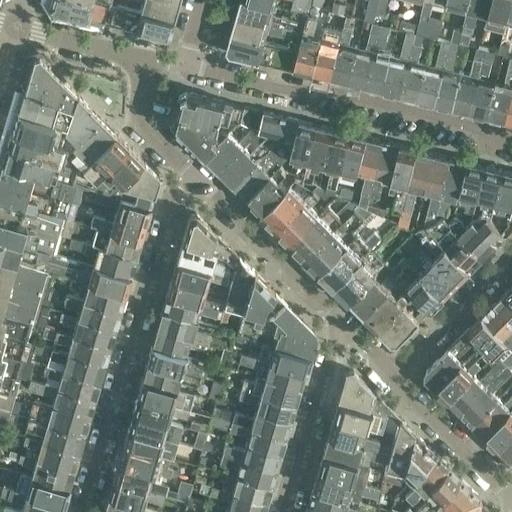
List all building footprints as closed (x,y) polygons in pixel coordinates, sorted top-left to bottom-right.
[(106,0),(49,0),(49,2),(53,9),(104,22),(110,2),(111,1),(106,0)] [(141,0),(139,10),(139,11),(173,19),(178,0),(177,0),(141,0)] [(258,0),(240,0),(237,15),(293,28),(304,31),(306,21),(274,14),(276,4),(258,0)] [(258,0),(276,4),(277,0),(293,0),(292,8),(308,12),(311,2),(311,0),(258,0)] [(369,0),(364,19),(373,21),(373,22),(376,11),(378,0),(369,0)] [(378,0),(376,11),(385,13),(388,0),(378,0)] [(423,0),(423,2),(418,23),(416,32),(425,34),(439,37),(443,18),(430,14),(433,0),(437,0),(446,2),(446,0),(423,0)] [(446,0),(446,2),(459,6),(459,9),(466,11),(467,8),(468,0),(446,0)] [(468,0),(467,8),(466,11),(463,23),(475,26),(478,10),(489,13),(491,0),(468,0)] [(491,0),(489,13),(489,14),(498,17),(491,45),(490,50),(495,52),(498,53),(507,19),(511,0),(491,0)] [(110,2),(104,22),(163,37),(169,33),(173,19),(139,11),(139,10),(110,2)] [(301,41),(299,50),(294,69),(313,74),(322,37),(313,35),(318,16),(328,19),(331,7),(323,5),(311,2),(308,12),(306,21),(304,31),(301,41)] [(346,5),(334,3),(332,12),(338,14),(344,15),(346,5)] [(322,37),(313,74),(330,78),(346,16),(344,15),(338,14),(336,22),(331,39),(322,37)] [(237,15),(231,33),(266,41),(269,31),(301,41),(304,31),(293,28),(237,15)] [(346,16),(330,78),(347,82),(356,45),(349,44),(353,27),(348,25),(350,17),(346,16)] [(418,23),(401,20),(399,28),(408,30),(416,32),(418,23)] [(356,45),(347,82),(365,87),(381,24),(373,22),(373,21),(370,31),(366,48),(356,45)] [(381,24),(365,87),(382,91),(391,54),(383,52),(388,36),(390,26),(381,24)] [(463,30),(454,27),(451,40),(460,42),(462,33),(463,30)] [(391,54),(382,91),(400,95),(416,32),(408,30),(405,40),(401,56),(391,54)] [(425,34),(416,32),(400,95),(417,99),(427,63),(418,61),(425,34)] [(266,41),(231,33),(227,48),(230,53),(294,69),(299,50),(266,41)] [(462,33),(460,42),(468,45),(471,35),(462,33)] [(427,63),(417,99),(434,104),(451,40),(443,38),(436,65),(427,63)] [(451,40),(434,104),(452,108),(462,71),(453,69),(457,53),(460,42),(451,40)] [(462,71),(452,108),(470,113),(486,49),(480,47),(477,46),(474,57),(470,73),(462,71)] [(486,49),(470,113),(487,117),(496,80),(488,78),(492,62),(495,52),(490,50),(486,49)] [(33,57),(24,90),(72,108),(77,94),(38,55),(33,57)] [(496,80),(487,117),(505,121),(511,91),(511,56),(505,82),(496,80)] [(23,90),(17,109),(66,126),(72,108),(24,90),(23,90)] [(182,95),(178,110),(220,129),(221,128),(219,127),(222,116),(240,121),(244,106),(188,92),(181,95),(182,95)] [(77,94),(72,108),(66,126),(64,131),(61,142),(64,143),(59,160),(76,142),(100,118),(77,94)] [(244,106),(240,121),(249,126),(253,108),(244,106)] [(17,109),(12,128),(61,142),(64,131),(66,126),(17,109)] [(220,129),(178,110),(175,121),(176,126),(205,156),(220,141),(219,141),(228,132),(220,129)] [(264,111),(259,132),(260,132),(270,134),(279,137),(294,141),(300,120),(264,111)] [(100,118),(76,142),(59,160),(81,166),(91,156),(115,132),(100,118)] [(294,141),(291,153),(291,156),(299,158),(296,173),(305,175),(317,124),(300,120),(294,141)] [(334,128),(317,124),(305,175),(304,178),(313,180),(313,181),(318,163),(325,165),(334,128)] [(220,141),(205,156),(220,171),(246,146),(260,132),(259,132),(253,127),(245,134),(248,137),(243,143),(230,130),(219,141),(220,141)] [(12,128),(7,145),(59,160),(64,143),(61,142),(12,128)] [(334,128),(325,165),(332,166),(327,190),(336,193),(351,132),(334,128)] [(115,132),(91,156),(81,166),(74,173),(72,182),(76,184),(83,186),(88,187),(105,170),(128,145),(115,132)] [(367,136),(351,132),(336,193),(338,194),(341,194),(342,187),(347,188),(351,171),(358,173),(367,136)] [(270,134),(252,152),(246,146),(220,171),(233,184),(279,137),(270,134)] [(367,136),(358,173),(366,175),(359,203),(368,207),(369,203),(371,195),(375,177),(384,141),(367,136)] [(279,137),(233,184),(246,197),(272,172),(291,153),(294,141),(279,137)] [(384,141),(375,177),(371,195),(380,197),(384,179),(392,181),(401,145),(384,141)] [(7,145),(2,162),(34,171),(63,180),(72,182),(74,173),(77,166),(59,160),(7,145)] [(128,145),(105,170),(88,187),(88,188),(100,191),(109,193),(119,184),(120,184),(144,161),(128,145)] [(401,145),(392,181),(399,183),(391,219),(399,223),(408,185),(417,149),(401,145)] [(417,149),(408,185),(399,225),(409,228),(413,211),(412,210),(418,188),(425,190),(434,153),(417,149)] [(451,157),(434,153),(425,190),(432,191),(423,227),(425,226),(435,222),(438,211),(451,157)] [(468,161),(451,157),(438,211),(447,213),(451,196),(459,198),(460,193),(468,161)] [(144,161),(120,184),(154,194),(159,179),(159,180),(157,174),(144,161)] [(468,161),(460,193),(458,203),(466,205),(464,210),(474,212),(475,209),(478,197),(486,166),(468,161)] [(2,162),(0,167),(0,180),(58,197),(63,180),(34,171),(2,162)] [(272,172),(246,197),(261,212),(287,187),(279,179),(287,173),(283,168),(285,166),(282,162),(272,172)] [(478,197),(475,209),(483,211),(482,213),(475,221),(479,225),(487,216),(491,217),(495,201),(503,170),(486,166),(478,197)] [(511,172),(503,170),(495,201),(504,203),(501,218),(510,220),(511,210),(511,172)] [(287,187),(261,212),(276,227),(305,198),(312,191),(313,190),(294,179),(287,187)] [(0,180),(0,198),(24,205),(66,217),(71,201),(76,184),(72,182),(63,180),(58,197),(0,180)] [(83,186),(76,184),(71,201),(78,203),(83,186)] [(120,196),(134,200),(151,205),(154,194),(120,184),(119,184),(109,193),(120,196)] [(318,197),(326,189),(318,184),(313,190),(312,191),(318,197)] [(117,206),(114,214),(146,223),(151,205),(134,200),(120,196),(109,193),(100,191),(97,201),(117,206)] [(0,198),(0,216),(61,234),(66,218),(66,217),(24,205),(0,198)] [(319,212),(311,203),(305,198),(276,227),(290,241),(319,212)] [(305,255),(359,203),(349,198),(336,211),(329,203),(319,212),(290,241),(291,242),(305,255)] [(359,203),(305,255),(319,270),(357,232),(377,212),(368,207),(359,203)] [(383,214),(384,207),(369,203),(368,207),(377,212),(383,214)] [(511,210),(510,220),(502,230),(505,232),(504,233),(506,235),(511,228),(511,210)] [(189,214),(181,242),(211,250),(211,249),(217,251),(228,260),(235,266),(238,255),(195,212),(189,214)] [(96,227),(109,231),(141,241),(146,223),(114,214),(112,221),(94,215),(90,225),(96,227)] [(450,225),(458,233),(483,258),(497,244),(479,225),(475,221),(473,219),(466,226),(455,215),(448,222),(451,224),(450,225)] [(0,216),(0,236),(19,242),(56,252),(61,234),(0,216)] [(487,216),(479,225),(497,244),(506,235),(504,233),(505,232),(502,230),(487,216)] [(70,237),(74,221),(66,218),(61,234),(70,237)] [(425,226),(445,246),(470,270),(483,258),(458,233),(450,225),(445,230),(437,221),(425,226)] [(439,253),(433,259),(457,283),(470,270),(445,246),(425,226),(423,227),(416,230),(439,253)] [(97,244),(105,247),(136,256),(141,241),(109,231),(96,227),(91,243),(97,245),(97,244)] [(366,240),(357,232),(319,270),(334,284),(363,255),(372,246),(382,236),(375,230),(366,240)] [(0,236),(0,255),(15,260),(51,270),(56,252),(19,242),(0,236)] [(92,263),(92,264),(130,275),(136,256),(105,247),(97,244),(97,245),(91,243),(71,237),(68,245),(83,250),(83,251),(94,254),(92,263)] [(181,242),(176,259),(211,269),(232,275),(235,266),(228,260),(224,264),(214,261),(217,251),(211,249),(211,250),(181,242)] [(363,255),(334,284),(349,298),(373,274),(385,262),(386,260),(372,246),(363,255)] [(406,258),(420,272),(444,296),(457,283),(433,259),(427,265),(414,251),(406,258)] [(51,270),(73,276),(87,280),(125,293),(130,275),(92,264),(92,263),(56,252),(51,270)] [(0,255),(0,274),(10,278),(46,287),(49,275),(51,270),(15,260),(0,255)] [(226,297),(223,307),(223,309),(222,309),(220,317),(219,318),(226,320),(229,309),(241,312),(244,302),(252,276),(254,271),(238,255),(235,266),(232,275),(230,284),(227,292),(226,297)] [(408,283),(411,286),(428,304),(432,308),(444,296),(420,272),(403,256),(400,264),(414,277),(408,283)] [(176,259),(171,276),(206,286),(209,278),(230,284),(232,275),(211,269),(176,259)] [(70,285),(73,276),(51,270),(49,275),(58,278),(58,281),(70,285)] [(373,274),(349,298),(364,314),(389,290),(401,277),(394,270),(381,282),(373,274)] [(252,276),(244,302),(241,312),(236,333),(255,339),(262,314),(266,303),(276,293),(254,271),(252,276)] [(0,274),(0,294),(40,306),(41,305),(46,287),(10,278),(0,274)] [(82,298),(81,299),(120,311),(125,293),(87,280),(73,276),(70,285),(70,286),(84,290),(82,298)] [(171,276),(166,293),(201,303),(218,308),(222,309),(223,309),(223,307),(226,297),(227,292),(221,291),(219,299),(204,295),(206,286),(171,276)] [(52,289),(46,287),(41,305),(47,307),(52,289)] [(389,290),(364,314),(371,321),(380,330),(404,306),(405,304),(408,301),(416,293),(410,287),(403,294),(402,294),(398,298),(389,290)] [(511,294),(507,290),(494,302),(511,320),(511,294)] [(77,316),(76,317),(115,328),(120,311),(81,299),(82,298),(66,293),(63,303),(79,308),(77,316)] [(166,293),(161,310),(196,320),(199,311),(220,317),(222,309),(218,308),(201,303),(166,293)] [(262,314),(255,339),(274,344),(309,354),(315,336),(313,330),(276,293),(266,303),(262,314)] [(0,294),(0,313),(35,324),(40,306),(0,294)] [(404,306),(380,330),(392,341),(398,342),(419,321),(423,316),(408,301),(405,304),(404,306)] [(511,320),(494,302),(482,315),(511,344),(511,320)] [(44,326),(50,307),(47,307),(41,305),(40,306),(35,324),(44,326)] [(161,310),(156,327),(209,342),(223,346),(225,337),(194,328),(196,320),(161,310)] [(72,333),(71,335),(110,346),(115,328),(76,317),(77,316),(61,311),(59,319),(63,320),(62,322),(74,325),(72,333)] [(0,313),(0,332),(30,342),(30,340),(35,324),(0,313)] [(511,344),(482,315),(471,326),(484,340),(490,346),(497,354),(509,366),(511,362),(511,344)] [(67,351),(66,352),(105,364),(110,346),(71,335),(72,333),(44,326),(42,333),(57,337),(57,339),(69,342),(67,351)] [(426,376),(437,387),(443,381),(442,380),(455,368),(484,340),(471,326),(426,370),(426,376)] [(156,327),(151,344),(186,354),(189,345),(206,350),(209,342),(156,327)] [(0,332),(0,351),(25,359),(25,358),(30,342),(0,332)] [(64,361),(61,369),(61,370),(99,382),(105,364),(66,352),(67,351),(30,340),(30,342),(25,358),(30,359),(33,350),(49,355),(48,356),(64,361)] [(443,381),(437,387),(448,398),(475,372),(469,366),(490,346),(484,340),(455,368),(442,380),(443,381)] [(241,352),(269,361),(304,371),(309,354),(274,344),(272,351),(255,346),(243,343),(241,352)] [(151,344),(147,360),(182,371),(199,375),(206,377),(209,369),(201,366),(184,362),(186,354),(151,344)] [(225,365),(231,348),(224,346),(218,363),(225,365)] [(0,351),(0,370),(20,377),(25,359),(0,351)] [(265,376),(265,377),(300,387),(304,371),(269,361),(241,352),(238,361),(257,367),(255,373),(265,376)] [(33,361),(30,359),(25,358),(25,359),(20,377),(28,379),(33,361)] [(475,372),(448,398),(460,410),(507,364),(501,358),(481,377),(475,372)] [(147,360),(142,377),(177,387),(179,379),(196,384),(199,375),(182,371),(147,360)] [(57,386),(56,388),(94,399),(99,382),(61,370),(61,369),(45,364),(43,372),(47,373),(44,382),(57,386)] [(511,369),(507,364),(460,410),(473,422),(499,396),(493,390),(511,371),(511,369)] [(0,390),(15,395),(20,377),(0,370),(0,390)] [(346,371),(338,400),(391,416),(398,423),(399,418),(400,417),(352,370),(346,371)] [(142,377),(137,394),(189,409),(194,392),(177,387),(142,377)] [(241,388),(260,393),(295,403),(300,387),(265,377),(263,384),(244,378),(243,380),(236,378),(234,386),(241,388)] [(51,404),(51,406),(89,417),(94,399),(56,388),(57,386),(44,382),(30,378),(27,388),(54,396),(51,404)] [(216,398),(221,382),(211,379),(206,395),(216,398)] [(257,402),(255,410),(290,420),(295,403),(260,393),(241,388),(238,397),(257,402)] [(0,390),(0,409),(10,413),(15,395),(0,390)] [(189,409),(137,394),(132,411),(167,421),(169,412),(187,418),(187,416),(209,422),(211,415),(200,412),(189,409)] [(499,396),(473,422),(485,434),(511,408),(511,407),(511,395),(505,402),(499,396)] [(46,423),(84,435),(89,417),(51,406),(51,404),(33,398),(27,417),(28,417),(46,423)] [(11,412),(18,414),(22,402),(15,400),(11,412)] [(338,400),(332,418),(366,428),(369,418),(385,423),(397,427),(398,423),(391,416),(338,400)] [(214,406),(211,415),(285,436),(290,420),(255,410),(253,416),(234,411),(214,406)] [(511,407),(511,408),(485,434),(497,446),(511,431),(511,407)] [(0,428),(5,430),(5,429),(10,413),(0,409),(0,428)] [(167,421),(132,411),(127,428),(162,438),(162,437),(178,442),(183,425),(167,421)] [(211,415),(209,422),(229,429),(229,430),(248,435),(245,442),(280,453),(285,436),(211,415)] [(41,439),(41,441),(79,452),(84,435),(46,423),(28,417),(25,426),(43,431),(41,439)] [(399,418),(398,423),(397,427),(391,446),(389,453),(387,462),(385,466),(384,472),(401,477),(403,472),(415,432),(400,417),(399,418)] [(332,418),(327,436),(389,453),(391,446),(379,442),(379,440),(364,436),(366,428),(332,418)] [(183,423),(180,438),(193,442),(197,427),(183,423)] [(127,428),(122,444),(157,455),(171,459),(172,460),(178,442),(162,437),(162,438),(127,428)] [(0,445),(0,446),(6,449),(11,430),(5,429),(5,430),(0,445)] [(198,430),(193,446),(197,447),(201,448),(206,432),(198,430)] [(511,431),(497,446),(509,459),(511,455),(511,431)] [(415,432),(403,472),(411,480),(437,454),(415,432)] [(36,457),(35,459),(74,470),(79,452),(41,441),(41,439),(25,434),(22,442),(26,443),(26,445),(27,446),(25,453),(36,457)] [(327,436),(322,453),(356,463),(356,461),(368,464),(370,457),(387,462),(389,453),(327,436)] [(276,469),(280,453),(245,442),(244,449),(225,443),(222,453),(241,459),(276,469)] [(122,444),(117,461),(152,471),(170,476),(172,468),(168,466),(171,459),(157,455),(122,444)] [(31,474),(30,476),(68,488),(74,470),(35,459),(36,457),(25,453),(10,449),(7,457),(21,461),(20,463),(33,467),(31,474)] [(238,468),(236,474),(271,485),(276,469),(241,459),(222,453),(220,462),(238,468)] [(322,453),(317,471),(351,480),(367,484),(379,488),(381,479),(369,475),(354,471),(356,463),(322,453)] [(437,454),(411,480),(416,485),(405,496),(412,503),(423,492),(449,466),(437,454)] [(199,455),(197,463),(203,465),(205,457),(199,455)] [(117,461),(113,477),(148,488),(166,493),(177,497),(179,490),(168,487),(168,484),(162,482),(165,475),(152,471),(117,461)] [(26,492),(25,494),(63,505),(68,488),(30,476),(31,474),(1,466),(0,469),(0,474),(16,479),(16,481),(28,484),(26,492)] [(449,466),(423,492),(428,497),(412,511),(426,511),(435,504),(435,503),(460,477),(449,466)] [(317,471),(312,487),(346,497),(348,489),(368,495),(376,497),(379,488),(367,484),(351,480),(317,471)] [(231,491),(230,492),(266,502),(271,485),(236,474),(233,483),(214,477),(212,484),(211,485),(231,491)] [(113,477),(107,495),(142,506),(145,497),(163,502),(166,493),(148,488),(113,477)] [(460,477),(435,503),(435,504),(426,511),(476,511),(480,502),(479,496),(460,477)] [(228,500),(226,508),(239,511),(263,511),(266,502),(230,492),(231,491),(211,485),(212,484),(202,481),(199,490),(228,500)] [(20,510),(20,511),(61,511),(63,505),(25,494),(26,492),(2,485),(0,491),(0,495),(23,502),(20,510)] [(312,487),(307,505),(333,511),(366,511),(367,511),(347,505),(350,498),(346,497),(312,487)] [(107,495),(102,511),(140,511),(142,506),(107,495)]
